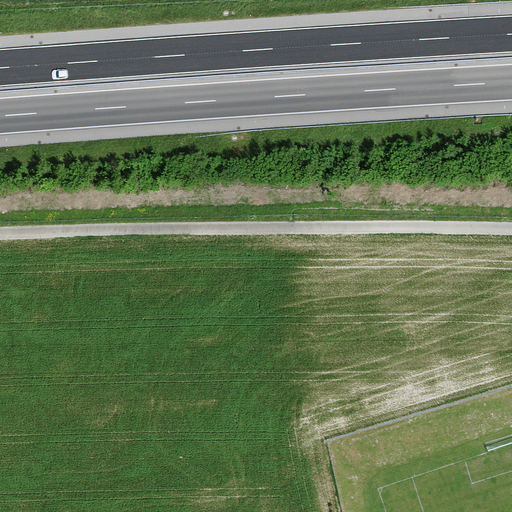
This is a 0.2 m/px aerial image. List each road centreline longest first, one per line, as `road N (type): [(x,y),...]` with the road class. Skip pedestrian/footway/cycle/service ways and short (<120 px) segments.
road 1 (motorway): [(0,116),(511,81)]
road 2 (motorway): [(511,34),(0,68)]
road 3 (unclassified): [(0,232),(511,230)]
